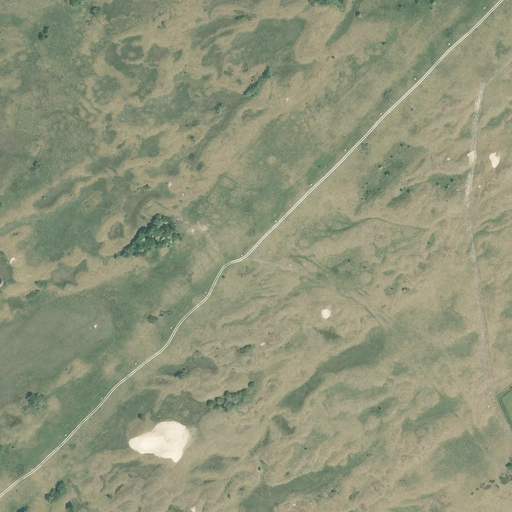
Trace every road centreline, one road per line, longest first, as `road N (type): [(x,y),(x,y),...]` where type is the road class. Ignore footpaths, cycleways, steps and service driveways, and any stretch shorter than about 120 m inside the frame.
road 1 (track): [(0,495),(161,349),(209,294),(228,263),(189,218),(234,163),(339,66),(367,71),(406,57),(454,0)]
road 2 (track): [(228,263),(245,256),(502,0)]
